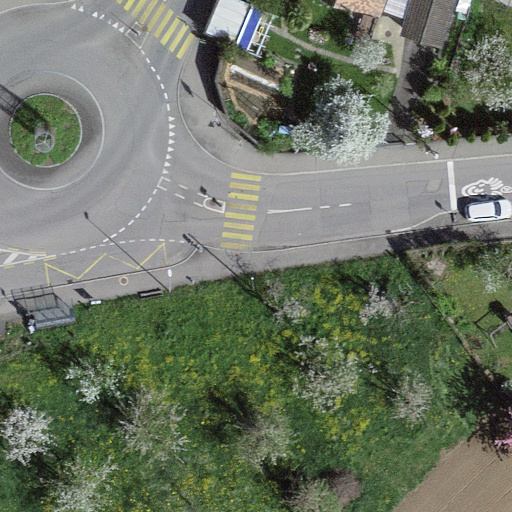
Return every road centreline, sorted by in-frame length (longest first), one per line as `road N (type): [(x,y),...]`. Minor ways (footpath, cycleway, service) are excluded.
road 1 (residential): [(119,163),(237,208),(511,185)]
road 2 (tertiary): [(0,202),(51,214),(83,203),(119,163)]
